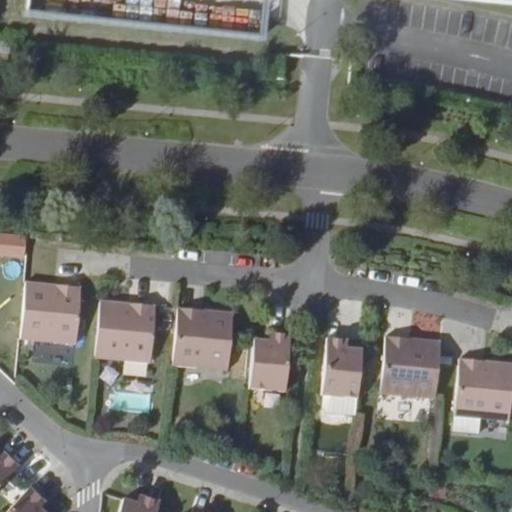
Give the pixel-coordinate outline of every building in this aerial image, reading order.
[(34,282),(28,340),(83,345),(90,286),(34,282)] [(108,298),(102,355),(159,360),(164,303),(108,298)] [(185,306),(180,362),(236,368),(242,310),(185,306)] [(261,338),(257,387),(294,390),(299,332),(284,331),(283,339),(277,339),(261,338)] [(385,392),(440,400),(447,342),(392,335),(385,392)] [(363,396),(368,349),(355,347),(347,346),(349,338),(334,336),(327,392),(363,396)] [(347,346),(355,347),(356,339),(349,338),(347,346)] [(511,362),(466,358),(460,415),(511,422),(511,362)] [(363,396),(330,393),(328,405),(333,411),(361,414),(363,396)] [(9,461),(14,455),(8,450),(3,456),(9,461)] [(0,490),(25,465),(14,455),(9,461),(3,456),(0,453),(0,490)] [(39,501),(46,494),(35,485),(7,511),(51,511),(45,506),(39,501)] [(150,504),(153,496),(145,493),(142,501),(150,504)] [(51,500),(46,494),(39,501),(45,506),(51,500)] [(163,511),(167,501),(153,496),(150,504),(142,501),(130,497),(125,511),(163,511)]
